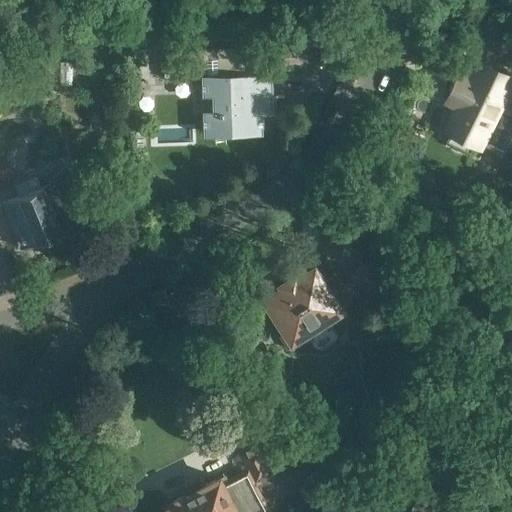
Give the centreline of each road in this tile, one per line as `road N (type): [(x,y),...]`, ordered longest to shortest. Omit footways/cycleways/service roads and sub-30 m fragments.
road 1 (unclassified): [(93,296),(184,257),(296,167),(348,93),(392,0)]
road 2 (unclassified): [(11,422),(93,296)]
